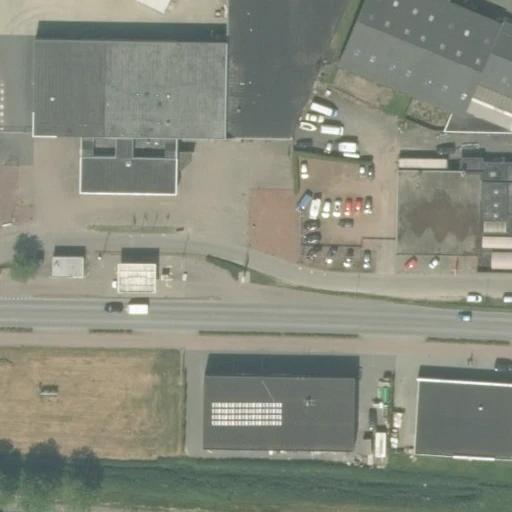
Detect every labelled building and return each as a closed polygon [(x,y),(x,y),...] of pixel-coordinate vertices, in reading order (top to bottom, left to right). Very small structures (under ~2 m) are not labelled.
[(176,191),(176,165),(181,165),(186,161),(192,156),(192,152),(193,152),(193,148),(177,148),(177,136),(234,137),(258,137),(292,138),(292,136),(348,0),(227,0),(227,41),(35,37),(34,133),(73,134),(83,134),(83,135),(82,143),(82,164),(82,189),(176,191)] [(141,0),(162,10),(166,0),(141,0)] [(365,0),(340,64),(453,108),(445,129),(511,130),(511,94),(476,79),(502,22),(447,0),(365,0)] [(511,0),(492,0),(511,8),(511,0)] [(511,25),(502,22),(476,79),(511,94),(511,25)] [(511,141),(511,131),(490,131),(490,141),(511,141)] [(477,270),(511,269),(511,161),(482,161),(482,157),(461,157),(461,170),(398,170),(397,251),(468,253),(478,253),(477,270)] [(53,273),(83,273),(83,270),(83,257),(83,255),(56,255),(53,255),(53,263),(53,271),(53,273)] [(118,262),(118,291),(156,291),(156,263),(118,262)] [(354,448),(354,404),(355,400),(355,375),(306,374),(291,374),(291,375),(271,375),(271,374),(259,373),(251,373),(251,374),(235,374),(235,373),(211,373),(207,373),(204,373),(203,425),(204,425),(204,441),(203,441),(203,446),(354,448)] [(511,382),(477,380),(417,376),(417,378),(419,378),(414,452),(453,455),(494,458),(494,457),(511,458),(511,382)]
